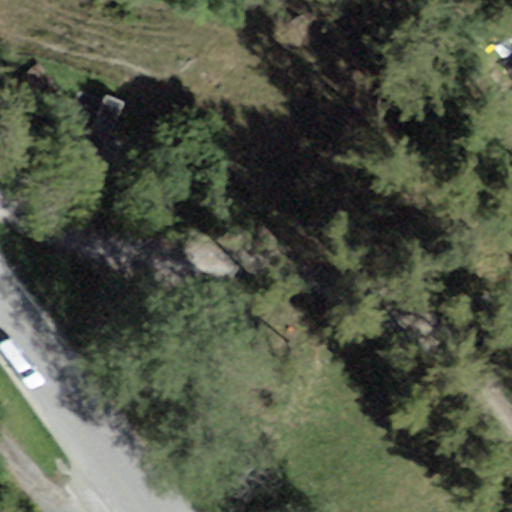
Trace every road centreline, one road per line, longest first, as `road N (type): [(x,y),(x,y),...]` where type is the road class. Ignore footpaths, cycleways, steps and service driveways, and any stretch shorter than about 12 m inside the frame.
road 1 (tertiary): [(151,511),(0,313)]
road 2 (track): [(143,501),(73,507),(0,445)]
